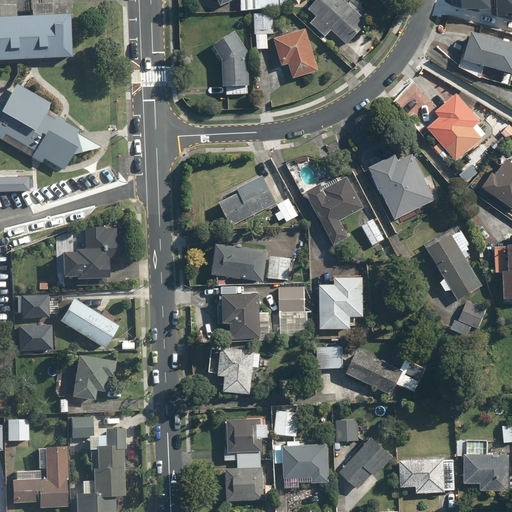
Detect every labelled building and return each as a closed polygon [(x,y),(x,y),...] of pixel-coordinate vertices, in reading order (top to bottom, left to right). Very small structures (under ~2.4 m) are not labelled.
[(271,11),(270,0),(233,0),(235,13),(271,11)] [(355,0),(353,2),(350,0),(317,0),(311,6),(321,16),(314,23),(328,37),(335,30),(349,45),(376,18),(358,0),(355,0)] [(460,0),(462,9),(492,7),(491,0),(460,0)] [(511,0),(496,0),(497,16),(508,15),(508,13),(511,12),(511,0)] [(0,66),(70,63),(68,19),(49,20),(49,3),(28,4),(29,21),(14,22),(13,4),(0,4),(0,66)] [(277,13),(257,12),(257,48),(270,48),(270,33),(277,33),(277,13)] [(310,28),(277,36),(285,66),(294,64),(297,78),(321,72),(310,28)] [(252,49),(239,29),(215,44),(227,62),(227,95),(252,95),(252,49)] [(511,38),(478,29),(469,58),(511,71),(511,38)] [(54,108),(18,88),(0,120),(0,142),(64,178),(84,142),(47,122),(54,108)] [(486,119),(462,90),(440,109),(444,113),(429,125),(458,160),(491,133),(483,122),(486,119)] [(511,136),(511,121),(502,129),(510,138),(511,136)] [(401,152),(374,165),(399,218),(440,199),(418,151),(404,158),(401,152)] [(489,185),(511,202),(511,155),(489,185)] [(233,224),(280,201),(265,172),(218,195),(233,224)] [(322,181),(308,189),(340,246),(354,238),(344,219),(366,206),(349,176),(327,189),(322,181)] [(29,180),(0,181),(0,202),(30,202),(29,180)] [(293,199),(279,205),(287,223),(301,217),(293,199)] [(377,216),(363,223),(376,249),(390,242),(377,216)] [(118,223),(87,224),(88,248),(65,249),(65,276),(80,275),(80,279),(112,278),(111,258),(124,258),(124,236),(118,236),(118,223)] [(462,298),(486,284),(470,255),(473,242),(463,227),(431,246),(462,298)] [(271,251),(217,244),(213,275),(267,282),(270,256),(271,251)] [(511,295),(511,245),(498,246),(498,272),(506,272),(506,296),(511,295)] [(293,258),(270,256),(269,279),(291,280),(293,258)] [(337,283),(324,283),(324,328),(355,328),(355,314),(368,314),(369,274),(337,273),(337,283)] [(311,287),(281,285),(278,335),(308,337),(311,287)] [(263,293),(227,291),(226,321),(233,321),(233,336),(262,337),(263,293)] [(51,296),(25,295),(24,316),(50,317),(51,296)] [(123,326),(77,296),(60,322),(106,351),(123,326)] [(490,310),(471,299),(459,321),(479,331),(490,310)] [(54,325),(20,324),(19,350),(54,350),(54,325)] [(347,346),(316,346),(316,368),(347,368),(347,346)] [(428,365),(405,354),(400,365),(362,347),(351,371),(393,391),(398,380),(416,388),(428,365)] [(263,350),(225,348),(223,374),(230,375),(229,391),(254,393),(255,366),(262,366),(263,350)] [(118,357),(82,351),(75,395),(96,399),(98,389),(108,390),(111,374),(115,374),(118,357)] [(300,406),(277,406),(277,433),(300,433),(300,406)] [(95,417),(75,416),(74,438),(94,439),(95,417)] [(262,418),(232,418),(232,452),(240,452),(240,467),(231,466),(230,499),(267,500),(267,466),(263,466),(263,451),(264,451),(264,436),(272,436),(272,424),(262,424),(262,418)] [(363,418),(338,418),(337,442),(362,442),(363,418)] [(32,420),(10,419),(9,440),(31,441),(32,420)] [(511,425),(505,424),(503,442),(511,442),(511,425)] [(79,480),(77,511),(117,511),(118,496),(127,496),(128,469),(126,469),(128,428),(107,427),(107,433),(99,433),(98,466),(95,466),(94,481),(79,480)] [(397,456),(376,435),(342,472),(361,489),(376,474),(378,476),(397,456)] [(277,442),(276,463),(289,463),(288,479),(331,481),(333,442),(290,440),(290,443),(277,442)] [(19,478),(14,478),(13,501),(42,502),(42,506),(70,507),(71,484),(68,484),(68,479),(70,479),(71,446),(46,445),(45,478),(43,477),(43,470),(20,469),(19,478)] [(511,454),(469,452),(467,483),(484,484),(484,490),(511,491),(511,454)] [(457,460),(403,457),(401,491),(455,493),(457,460)]
